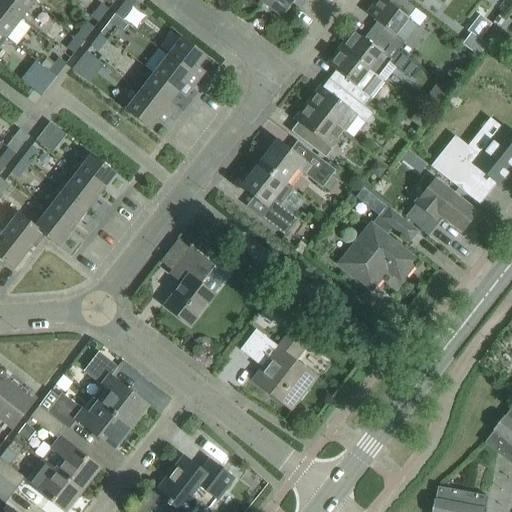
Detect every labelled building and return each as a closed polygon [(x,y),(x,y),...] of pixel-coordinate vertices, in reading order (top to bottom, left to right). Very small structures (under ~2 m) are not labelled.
[(35,2),(32,0),(0,0),(0,3),(21,20),(35,2)] [(126,15),(136,2),(133,0),(126,0),(119,10),(126,15)] [(306,0),(259,0),(282,17),(293,4),(299,9),(306,0)] [(395,36),(408,18),(415,9),(403,0),(390,0),(388,3),(384,0),(376,0),(366,14),(377,22),(371,31),(398,52),(398,51),(404,43),(395,36)] [(21,20),(0,3),(0,32),(7,38),(21,20)] [(98,23),(109,9),(102,4),(91,17),(98,23)] [(470,34),(462,46),(477,58),(486,47),(479,41),(491,25),(479,16),(467,32),(470,34)] [(118,25),(111,20),(101,33),(108,38),(118,25)] [(85,40),(95,28),(87,22),(78,34),(85,40)] [(419,67),(398,51),(398,52),(371,31),(364,39),(353,31),(340,48),(378,77),(378,78),(384,82),(395,67),(410,79),(419,67)] [(98,52),(108,38),(101,33),(91,46),(98,52)] [(74,54),(85,40),(78,34),(67,48),(74,54)] [(198,67),(207,57),(182,38),(168,56),(199,80),(205,72),(198,67)] [(378,78),(378,77),(340,48),(327,64),(340,74),(333,82),(344,91),(365,107),(371,99),(384,82),(378,78)] [(80,75),(90,62),(83,56),(72,69),(80,75)] [(199,80),(168,56),(154,74),(178,93),(186,83),(193,88),(199,80)] [(56,77),(67,64),(59,58),(49,71),(56,77)] [(46,90),(56,77),(49,71),(39,84),(46,90)] [(171,103),(178,93),(154,74),(140,92),(171,116),(177,108),(171,103)] [(373,114),(365,107),(344,91),(333,82),(329,88),(324,89),(320,86),(307,103),(336,125),(344,131),(345,132),(357,117),(366,123),(373,114)] [(171,116),(140,92),(125,111),(150,129),(158,119),(165,124),(171,116)] [(331,148),(344,131),(336,125),(307,103),(294,120),(303,127),(297,136),(312,148),(319,153),(325,158),(332,149),(331,148)] [(419,110),(410,121),(421,129),(429,118),(419,110)] [(455,136),(431,167),(460,189),(478,167),(500,185),(511,168),(511,133),(504,127),(481,157),(455,136)] [(43,146),(53,133),(46,128),(36,141),(43,146)] [(16,154),(29,136),(20,129),(6,146),(8,148),(16,154)] [(410,130),(403,138),(411,144),(417,136),(410,130)] [(335,170),(298,141),(297,142),(313,154),(306,163),(278,141),(260,164),(284,183),(296,168),(322,188),(335,170)] [(39,152),(32,146),(21,160),(29,165),(39,152)] [(0,163),(5,167),(16,154),(8,148),(0,158),(0,163)] [(116,173),(87,151),(79,160),(82,163),(76,172),(102,192),(116,173)] [(408,151),(401,160),(407,164),(413,163),(417,158),(408,151)] [(19,178),(29,165),(21,160),(12,172),(19,178)] [(377,161),(369,172),(379,180),(387,170),(377,161)] [(298,219),(278,203),(290,188),(284,183),(260,164),(241,187),(270,210),(263,219),(247,206),(246,206),(285,236),(298,219)] [(102,192),(76,172),(67,183),(63,179),(57,187),(87,210),(102,192)] [(0,195),(8,184),(1,179),(0,180),(0,195)] [(417,261),(385,234),(391,226),(410,241),(417,231),(402,219),(391,211),(393,208),(371,191),(374,188),(362,180),(344,203),(349,207),(355,199),(380,219),(374,226),(371,223),(352,248),(339,264),(372,290),(391,267),(403,277),(400,281),(401,282),(417,261)] [(476,213),(461,201),(453,195),(452,197),(433,182),(406,217),(429,236),(444,217),(462,231),(476,213)] [(87,210),(57,187),(51,196),(55,199),(47,209),(73,229),(87,210)] [(73,229),(47,209),(40,219),(35,215),(29,223),(29,224),(42,234),(41,234),(59,247),(73,229)] [(29,224),(29,223),(11,210),(5,219),(9,222),(2,232),(27,252),(41,234),(42,234),(29,224)] [(27,252),(2,232),(0,234),(0,259),(3,262),(13,270),(27,252)] [(213,295),(200,285),(215,266),(191,247),(169,274),(182,284),(165,306),(190,325),(213,295)] [(274,298),(262,313),(273,322),(285,307),(274,298)] [(301,371),(304,368),(292,359),(303,345),(289,333),(278,348),(256,331),(241,351),(242,351),(256,332),(267,340),(256,354),(266,362),(252,380),(291,411),(314,381),(301,371)] [(147,406),(110,377),(118,367),(99,352),(83,372),(107,390),(98,402),(131,427),(147,406)] [(0,410),(19,386),(4,374),(0,378),(0,410)] [(24,415),(36,399),(19,386),(0,410),(0,419),(13,430),(24,415)] [(131,427),(98,402),(89,415),(61,394),(47,412),(65,426),(69,430),(77,420),(114,448),(131,427)] [(47,412),(39,406),(30,417),(57,438),(65,426),(47,412)] [(511,407),(505,417),(504,416),(493,430),(494,431),(484,443),(511,464),(511,407)] [(25,424),(18,433),(29,442),(36,432),(25,424)] [(99,468),(61,438),(44,460),(82,489),(99,468)] [(209,510),(234,478),(210,460),(202,470),(184,456),(175,467),(177,468),(169,478),(168,477),(155,493),(180,511),(188,511),(197,501),(209,510)] [(24,479),(0,459),(0,477),(16,490),(24,479)] [(82,489),(44,460),(27,482),(65,511),(82,489)] [(16,490),(0,477),(0,500),(5,504),(16,490)] [(486,511),(487,509),(485,509),(488,496),(438,487),(435,500),(434,499),(431,511),(486,511)]
